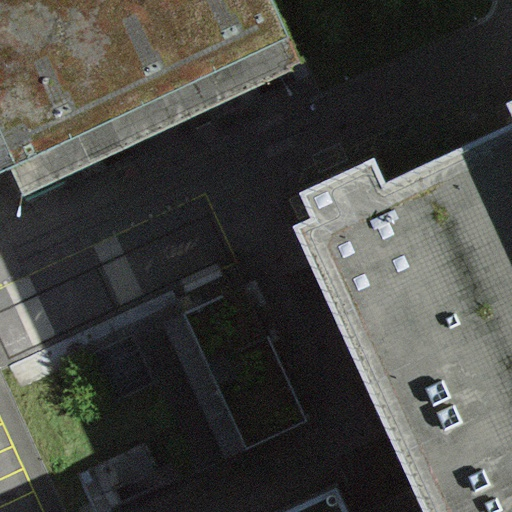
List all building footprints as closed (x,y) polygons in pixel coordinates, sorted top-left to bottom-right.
[(0,0),(0,155),(5,153),(23,192),(305,58),(278,0),(0,0)] [(511,511),(511,97),(506,100),(511,112),(511,119),(385,178),(373,153),(299,188),(311,213),(293,221),(427,511),(511,511)] [(247,285),(187,313),(210,360),(269,333),(247,285)] [(308,419),(269,333),(210,360),(206,362),(246,447),(308,419)] [(219,459),(197,409),(104,449),(129,499),(219,459)] [(350,511),(336,482),(272,511),(350,511)]
